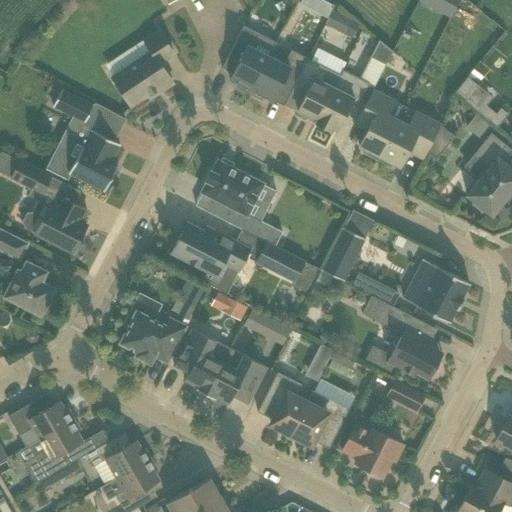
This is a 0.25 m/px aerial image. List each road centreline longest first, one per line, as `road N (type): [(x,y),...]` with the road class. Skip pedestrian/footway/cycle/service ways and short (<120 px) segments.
road 1 (residential): [(500,273),(199,112),(67,368)]
road 2 (residential): [(376,511),(67,368)]
road 3 (residential): [(399,511),(488,348)]
